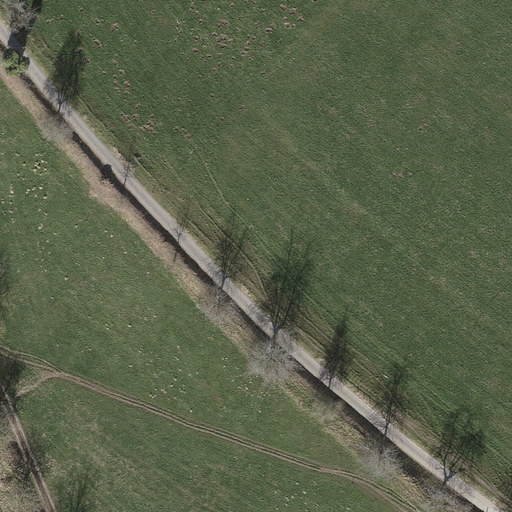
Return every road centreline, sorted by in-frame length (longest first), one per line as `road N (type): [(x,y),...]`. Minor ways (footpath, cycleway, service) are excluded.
road 1 (residential): [(489,511),(236,300),(0,35)]
road 2 (track): [(50,511),(0,393)]
